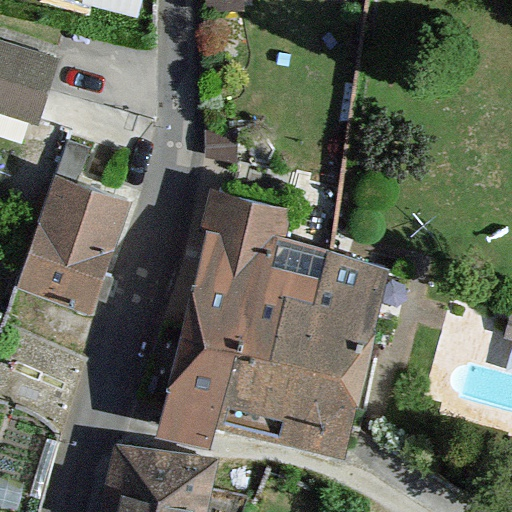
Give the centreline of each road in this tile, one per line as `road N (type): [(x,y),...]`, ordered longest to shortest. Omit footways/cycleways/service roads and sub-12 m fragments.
road 1 (residential): [(189,0),(191,147),(159,278),(76,511)]
road 2 (track): [(409,511),(372,488),(254,449)]
